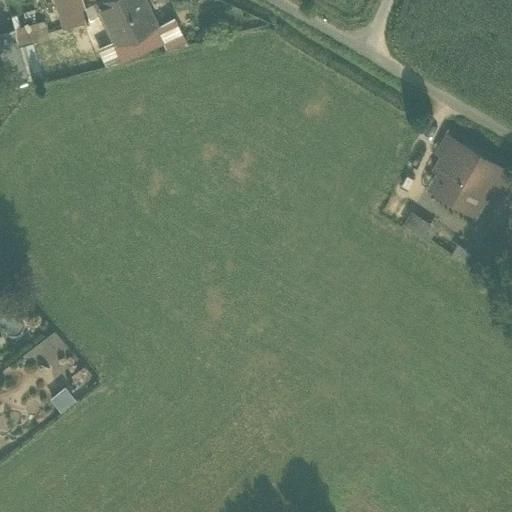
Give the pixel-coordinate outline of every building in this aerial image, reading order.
[(54,0),(62,29),(89,21),(84,6),(82,0),(54,0)] [(112,42),(114,46),(156,27),(158,26),(158,25),(145,0),(98,0),(92,3),(99,15),(112,42)] [(84,6),(89,21),(99,15),(92,3),(84,6)] [(158,26),(156,27),(163,41),(168,50),(184,45),(184,44),(187,43),(185,39),(183,40),(172,17),(158,25),(158,26)] [(121,62),(163,41),(156,27),(114,46),(121,62)] [(0,57),(7,82),(26,77),(12,29),(0,32),(0,57)] [(106,65),(121,62),(114,46),(112,42),(97,49),(106,65)] [(434,186),(457,199),(465,184),(483,195),(492,180),(502,186),(509,174),(449,138),(444,146),(454,151),(449,160),(434,186)] [(454,151),(444,146),(439,154),(449,160),(454,151)] [(492,180),(483,195),(494,201),(502,186),(492,180)] [(474,209),(483,195),(465,184),(457,199),(474,209)] [(411,209),(403,224),(427,236),(435,221),(411,209)] [(50,395),(61,409),(76,398),(66,384),(50,395)]
